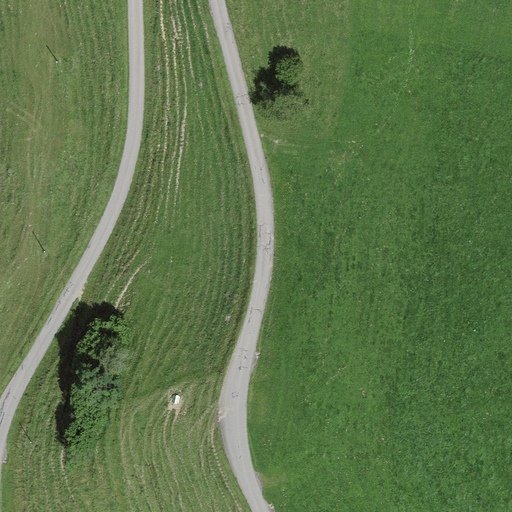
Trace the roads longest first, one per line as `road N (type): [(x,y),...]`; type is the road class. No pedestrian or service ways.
road 1 (unclassified): [(218,0),(267,219),(233,419),(261,511)]
road 2 (unclassified): [(0,426),(118,198),(137,118),(136,0)]
